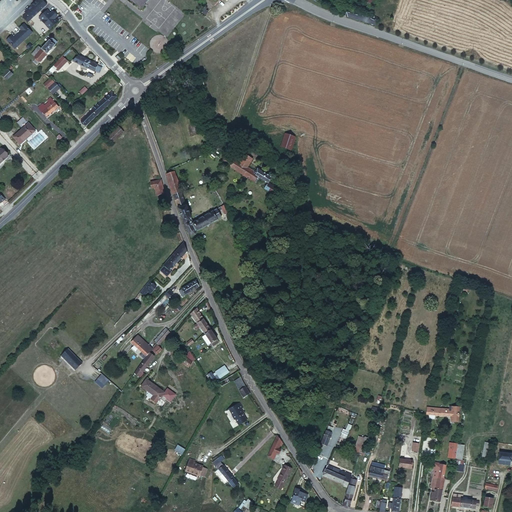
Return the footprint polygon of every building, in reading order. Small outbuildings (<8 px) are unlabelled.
[(26,23),(44,6),(38,0),(37,0),(30,7),(29,6),(23,12),(25,14),(21,17),(26,23)] [(127,0),(140,11),(145,5),(143,4),(147,0),(127,0)] [(345,8),(343,14),(349,17),(377,25),(378,18),(345,8)] [(37,18),(48,30),(51,27),(57,22),(53,18),(56,16),(51,12),(49,14),(46,10),(37,18)] [(19,30),(15,34),(21,40),(30,32),(22,24),(17,28),(19,30)] [(9,35),(5,40),(13,49),(21,40),(15,34),(11,38),(9,35)] [(30,49),(26,52),(34,61),(54,43),(48,38),(33,52),(30,49)] [(79,64),(83,57),(78,55),(73,61),(79,64)] [(54,68),(56,69),(66,61),(61,56),(51,64),(54,68)] [(83,57),(79,64),(82,65),(86,67),(88,68),(87,70),(89,71),(92,61),(83,57)] [(92,61),(89,71),(94,73),(97,64),(92,61)] [(10,64),(4,70),(7,74),(11,70),(10,69),(12,68),(10,64)] [(94,73),(93,77),(97,78),(98,73),(102,74),(105,67),(97,64),(94,73)] [(53,80),(48,85),(53,90),(58,85),(55,82),(53,80)] [(80,117),(85,123),(115,97),(110,91),(80,117)] [(44,107),(40,110),(44,115),(56,105),(47,95),(44,98),(45,99),(41,103),(44,107)] [(12,136),(18,143),(34,129),(27,123),(12,136)] [(123,134),(118,129),(106,140),(112,145),(123,134)] [(294,134),(287,132),(283,144),(290,146),(294,134)] [(240,150),(235,159),(246,166),(252,157),(240,150)] [(235,159),(225,153),(220,161),(253,181),(257,176),(254,175),(256,172),(246,166),(235,159)] [(258,168),(254,175),(257,176),(268,183),(271,176),(258,168)] [(175,172),(167,175),(174,197),(183,194),(175,172)] [(165,193),(160,180),(150,183),(151,188),(154,187),(158,196),(165,193)] [(276,188),(268,183),(264,188),(273,193),(276,188)] [(183,194),(174,197),(180,212),(188,210),(183,194)] [(232,218),(225,205),(221,208),(222,210),(223,209),(229,219),(232,218)] [(188,210),(180,212),(182,218),(190,216),(188,210)] [(218,210),(195,223),(199,231),(222,217),(218,210)] [(190,216),(182,218),(184,224),(193,222),(190,216)] [(196,231),(193,222),(184,224),(188,236),(190,236),(191,237),(193,237),(195,236),(196,235),(196,233),(196,231)] [(185,248),(182,239),(165,262),(166,263),(162,268),(169,273),(173,267),(172,266),(185,248)] [(152,277),(142,290),(148,295),(153,289),(155,290),(160,284),(152,277)] [(196,280),(179,289),(182,296),(199,286),(196,280)] [(170,290),(163,296),(169,301),(175,295),(170,290)] [(197,309),(191,315),(197,323),(195,324),(194,325),(194,326),(193,328),(194,329),(194,330),(196,330),(197,330),(200,328),(204,335),(210,330),(197,309)] [(154,343),(156,346),(168,333),(166,330),(154,343)] [(220,345),(210,330),(204,335),(205,337),(211,345),(213,349),(220,345)] [(168,333),(156,346),(159,348),(173,334),(170,331),(168,333)] [(211,345),(205,337),(202,339),(207,347),(211,345)] [(149,354),(151,351),(136,338),(130,345),(134,348),(130,351),(143,363),(149,354)] [(156,346),(151,351),(157,356),(162,351),(159,348),(156,346)] [(83,364),(66,351),(60,360),(76,372),(83,364)] [(155,359),(149,354),(143,363),(136,373),(140,377),(155,359)] [(191,363),(184,357),(181,362),(188,368),(191,363)] [(222,365),(217,368),(221,375),(226,371),(222,365)] [(102,374),(95,382),(102,388),(109,380),(102,374)] [(229,375),(223,380),(226,384),(232,379),(229,375)] [(250,392),(241,376),(234,381),(244,396),(250,392)] [(159,389),(148,379),(142,386),(154,396),(159,389)] [(426,404),(424,410),(448,416),(447,419),(451,422),(454,422),(457,409),(448,406),(447,409),(426,404)] [(232,412),(224,418),(228,424),(227,424),(231,429),(232,428),(236,433),(243,427),(235,417),(236,416),(232,412)] [(332,427),(327,424),(320,441),(327,443),(332,427)] [(381,432),(375,431),(373,444),(378,445),(381,432)] [(283,444),(277,435),(267,457),(273,460),(276,453),(278,449),(279,446),(281,447),(283,444)] [(455,447),(448,446),(447,459),(454,460),(455,447)] [(511,452),(499,451),(498,458),(511,459),(511,452)] [(412,458),(400,456),(399,464),(411,466),(412,458)] [(195,459),(190,458),(188,469),(203,472),(203,470),(204,464),(205,462),(195,460),(195,459)] [(234,487),(238,484),(221,463),(220,462),(215,466),(218,470),(219,469),(223,474),(220,476),(225,482),(228,480),(234,487)] [(337,466),(327,462),(322,473),(347,482),(350,475),(336,470),(337,466)] [(291,466),(283,463),(277,478),(285,482),(291,466)] [(431,463),(431,467),(432,467),(431,477),(441,479),(444,466),(438,465),(438,464),(431,463)] [(389,468),(370,464),(368,472),(387,476),(389,468)] [(357,479),(351,477),(344,505),(350,506),(357,479)] [(441,479),(431,477),(429,486),(433,487),(431,497),(440,499),(443,479),(441,479)] [(282,488),(285,482),(277,478),(275,485),(282,488)] [(402,485),(396,484),(394,496),(400,497),(402,485)] [(300,489),(295,487),(289,500),(298,504),(299,500),(303,502),(307,494),(300,490),(300,489)] [(470,494),(453,491),(452,503),(475,507),(476,502),(479,503),(480,499),(470,497),(470,494)] [(400,497),(394,496),(394,499),(391,499),(390,503),(392,504),(392,509),(398,510),(400,497)] [(494,499),(485,497),(484,504),(493,506),(494,499)]
